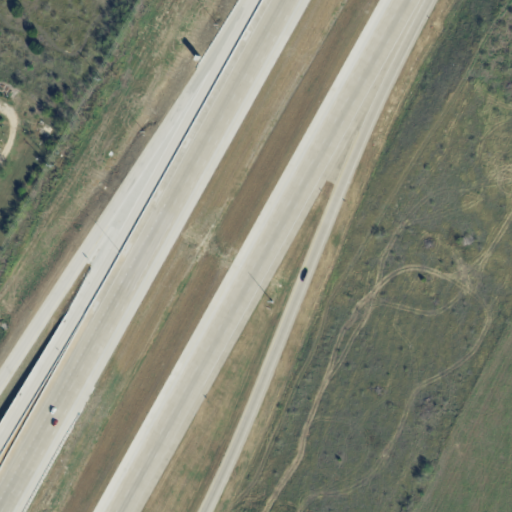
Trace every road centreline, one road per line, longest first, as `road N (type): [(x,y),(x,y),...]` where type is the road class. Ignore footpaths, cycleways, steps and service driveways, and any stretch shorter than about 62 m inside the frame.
road 1 (motorway): [(119,511),(404,0)]
road 2 (motorway): [(285,0),(3,511)]
road 3 (motorway): [(201,511),(246,425),(362,125),(420,0)]
road 4 (motorway): [(252,0),(0,382)]
road 5 (motorway): [(228,42),(68,323)]
road 6 (motorway): [(68,323),(0,443)]
